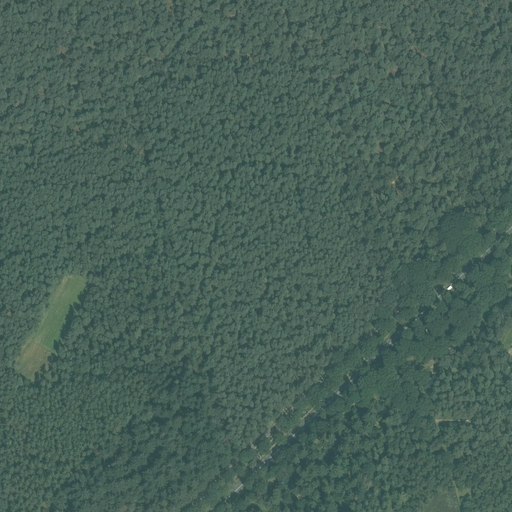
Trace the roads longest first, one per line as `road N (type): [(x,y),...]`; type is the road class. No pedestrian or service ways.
road 1 (unclassified): [(186,511),(511,201)]
road 2 (primary): [(215,511),(511,227)]
